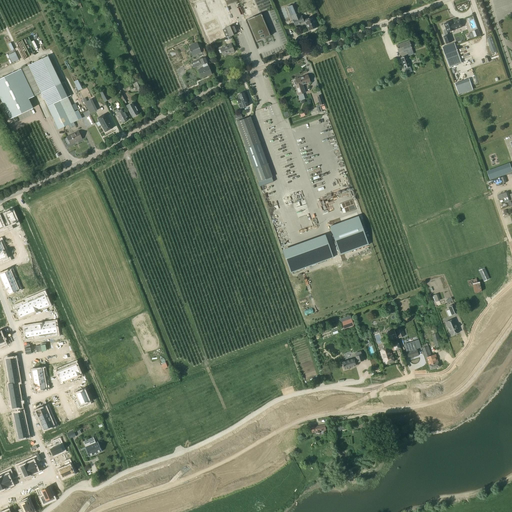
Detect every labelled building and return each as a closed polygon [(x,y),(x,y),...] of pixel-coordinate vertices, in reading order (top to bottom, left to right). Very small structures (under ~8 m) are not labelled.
[(231,26),(230,24),(220,0),(199,0),(194,2),(203,24),(212,44),(223,39),(231,36),(237,33),(236,31),(233,25),(231,26)] [(287,7),(292,20),(292,21),(293,21),(295,26),(305,22),(304,21),(304,22),(302,17),(302,16),(297,3),(287,7)] [(247,20),(256,41),(270,36),(261,14),(247,20)] [(305,20),(306,24),(309,31),(316,28),(312,17),(305,20)] [(444,36),(447,44),(452,42),(449,35),(448,35),(447,33),(455,30),(455,29),(462,27),(459,21),(453,23),(452,21),(444,23),(447,29),(443,31),(445,36),(444,36)] [(489,46),(492,53),(497,51),(492,37),(488,39),(490,46),(489,46)] [(396,46),(399,53),(405,51),(405,53),(408,51),(407,49),(411,48),(409,41),(396,46)] [(197,43),(192,45),(188,46),(192,56),(201,53),(197,43)] [(220,49),(223,56),(234,51),(231,45),(220,49)] [(455,46),(444,50),(447,59),(458,54),(455,46)] [(8,54),(12,62),(19,59),(15,51),(8,54)] [(406,56),(401,58),(404,69),(406,73),(411,70),(410,67),(413,65),(411,60),(408,61),(406,56)] [(34,97),(41,93),(48,107),(58,130),(70,124),(78,120),(75,113),(77,112),(71,100),(69,101),(68,97),(69,96),(63,83),(61,84),(48,57),(21,69),(34,97)] [(201,77),(208,75),(210,74),(211,73),(208,66),(207,63),(205,58),(200,60),(202,65),(203,68),(198,70),(201,77)] [(34,97),(21,69),(0,79),(0,95),(11,118),(32,108),(28,99),(34,97)] [(295,80),(293,81),(295,85),(298,95),(303,93),(305,92),(303,85),(310,82),(308,75),(295,80)] [(79,79),(74,81),(78,91),(83,88),(79,79)] [(456,83),(458,90),(471,86),(469,79),(456,83)] [(139,81),(135,83),(139,92),(143,90),(139,81)] [(119,89),(116,90),(118,94),(122,102),(123,101),(124,104),(126,103),(125,100),(126,100),(121,91),(119,89)] [(110,100),(105,90),(100,93),(105,102),(110,100)] [(237,100),(238,104),(241,102),(243,107),(249,105),(247,100),(244,93),(237,95),(239,99),(237,100)] [(97,111),(92,99),(87,101),(86,98),(83,99),(90,114),(97,111)] [(133,103),(127,107),(132,117),(139,114),(133,103)] [(116,113),(121,123),(128,120),(123,109),(119,111),(118,109),(115,111),(116,113)] [(105,114),(98,118),(105,132),(112,128),(106,116),(105,114)] [(250,116),(248,117),(236,122),(258,182),(272,177),(267,164),(260,143),(250,116)] [(78,131),(67,137),(70,145),(82,139),(78,131)] [(511,169),(510,164),(487,172),(490,180),(511,171),(511,169)] [(8,220),(5,222),(8,227),(11,226),(10,224),(16,221),(12,212),(6,214),(8,220)] [(329,225),(356,216),(355,213),(328,222),(329,225)] [(368,245),(358,216),(330,227),(340,255),(368,245)] [(325,235),(282,250),(290,273),(333,257),(325,235)] [(3,251),(0,251),(0,259),(2,259),(3,262),(9,259),(7,256),(5,257),(3,251)] [(484,268),(479,271),(484,282),(489,279),(484,268)] [(9,271),(1,275),(3,280),(11,276),(9,271)] [(476,279),(467,281),(468,286),(473,285),(474,293),(481,292),(479,282),(477,282),(476,279)] [(15,285),(6,288),(9,293),(17,290),(15,285)] [(44,293),(38,296),(43,307),(49,305),(44,293)] [(38,296),(33,298),(38,310),(43,307),(38,296)] [(33,298),(27,301),(28,303),(32,312),(38,310),(33,298)] [(22,305),(26,315),(32,312),(28,303),(22,305)] [(22,304),(16,307),(20,317),(26,315),(22,305),(22,304)] [(458,313),(455,304),(448,307),(449,310),(447,311),(449,317),(452,315),(452,316),(458,313)] [(351,319),(342,322),(344,329),(353,326),(351,319)] [(446,322),(451,336),(459,332),(454,319),(446,322)] [(55,322),(49,323),(51,336),(57,335),(55,322)] [(49,323),(43,324),(45,337),(51,336),(49,323)] [(43,324),(37,325),(39,335),(38,335),(39,338),(45,337),(43,324)] [(31,326),(24,327),(26,340),(33,339),(33,336),(31,326)] [(405,336),(402,328),(396,330),(398,338),(405,336)] [(394,330),(387,332),(388,336),(391,335),(393,340),(397,338),(394,330)] [(436,334),(432,335),(436,348),(440,347),(436,334)] [(392,351),(394,350),(395,351),(401,349),(399,343),(398,343),(398,341),(394,342),(394,340),(390,341),(392,351)] [(421,346),(422,348),(425,358),(427,358),(429,365),(430,370),(440,367),(438,362),(435,354),(431,356),(428,346),(427,344),(421,346)] [(381,350),(380,351),(385,365),(394,361),(392,354),(391,355),(389,349),(387,348),(386,347),(381,349),(381,350)] [(406,350),(409,359),(418,356),(416,349),(415,347),(411,349),(410,348),(406,350)] [(343,367),(343,366),(344,370),(352,367),(356,366),(355,362),(357,362),(357,363),(363,361),(362,355),(355,356),(356,358),(354,359),(342,362),(343,366),(343,367)] [(75,363),(70,366),(71,368),(74,376),(80,374),(75,363)] [(66,367),(62,369),(66,380),(70,378),(67,369),(66,367)] [(62,369),(57,371),(61,382),(66,380),(62,369)] [(368,369),(359,371),(364,388),(372,386),(368,369)] [(355,376),(351,377),(350,374),(347,375),(348,376),(350,385),(356,383),(355,376)] [(80,400),(77,401),(79,407),(89,403),(84,391),(77,394),(80,400)] [(47,407),(37,411),(39,416),(48,412),(49,412),(47,407)] [(48,412),(39,416),(40,420),(50,416),(48,412)] [(50,416),(40,420),(42,424),(53,420),(51,416),(50,416)] [(136,428),(135,428),(137,432),(138,432),(139,435),(143,433),(143,434),(147,432),(151,430),(148,424),(152,422),(150,417),(140,421),(141,425),(136,427),(136,428)] [(53,420),(42,424),(44,429),(55,425),(53,420)] [(310,427),(312,433),(316,432),(316,433),(320,432),(319,432),(320,431),(321,435),(324,434),(323,431),(326,430),(324,424),(315,426),(310,427)] [(70,439),(76,436),(73,430),(67,433),(70,439)] [(97,445),(94,437),(85,441),(88,448),(86,449),(89,457),(89,456),(101,451),(101,452),(102,451),(99,444),(97,445)] [(56,447),(50,449),(53,456),(64,451),(59,440),(54,442),(56,447)] [(27,464),(31,474),(37,471),(35,465),(38,464),(35,458),(32,460),(33,462),(27,464)] [(66,468),(60,470),(63,477),(74,473),(69,461),(64,464),(66,468)] [(26,462),(17,466),(19,472),(22,471),(25,477),(27,476),(27,477),(30,475),(30,474),(31,474),(27,464),(26,462)] [(10,472),(0,476),(5,487),(12,485),(9,479),(12,477),(10,472)] [(44,496),(41,498),(44,504),(54,499),(49,488),(42,491),(44,496)] [(24,510),(21,511),(33,511),(29,501),(27,502),(26,501),(23,502),(24,503),(22,504),(24,510)]
